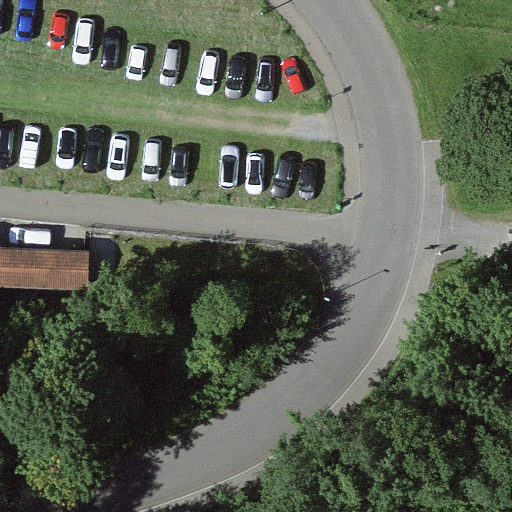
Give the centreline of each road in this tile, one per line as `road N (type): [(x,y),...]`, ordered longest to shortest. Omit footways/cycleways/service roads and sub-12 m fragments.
road 1 (residential): [(43,511),(241,440),(298,398),(340,352),(391,236)]
road 2 (residential): [(0,203),(391,236)]
road 3 (residential): [(391,236),(393,148),(377,83),(328,0)]
road 4 (track): [(391,236),(511,248)]
